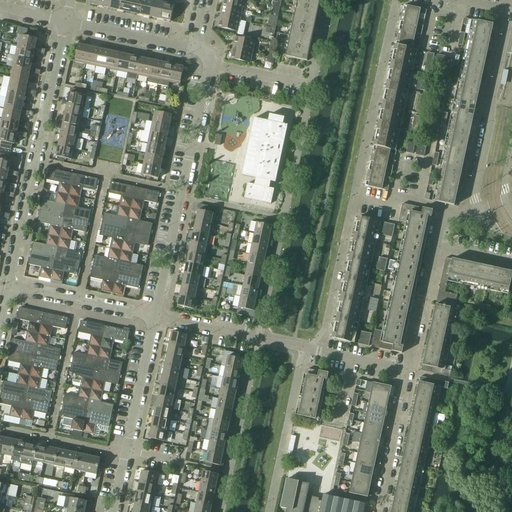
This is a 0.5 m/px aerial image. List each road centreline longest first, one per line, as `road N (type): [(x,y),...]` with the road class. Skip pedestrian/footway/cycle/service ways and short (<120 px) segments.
road 1 (residential): [(8,284),(65,21)]
road 2 (residential): [(154,316),(209,65)]
road 3 (residential): [(508,9),(475,185),(478,211)]
road 4 (residential): [(349,359),(154,316)]
road 5 (residential): [(112,511),(154,316)]
road 6 (residential): [(405,371),(441,220),(478,211)]
road 7 (residential): [(154,316),(8,284)]
road 8 (residential): [(375,511),(405,371)]
road 9 (residential): [(201,47),(65,21)]
